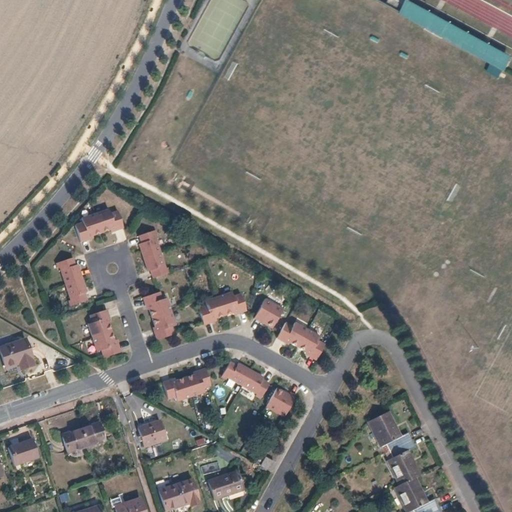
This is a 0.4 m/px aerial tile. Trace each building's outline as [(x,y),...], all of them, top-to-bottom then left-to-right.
[(387,0),(387,2),(400,9),(404,0),(387,0)] [(410,2),(408,1),(401,14),(504,70),(511,58),(509,57),(490,46),(470,35),(451,25),(430,13),(410,2)] [(94,215),(99,234),(113,230),(113,232),(122,229),(117,213),(108,215),(107,211),(94,215)] [(86,238),(99,234),(94,215),(80,220),(81,225),(74,227),(79,243),(87,240),(86,238)] [(137,245),(142,259),(159,254),(154,238),(155,237),(154,231),(139,236),(137,237),(140,244),(137,245)] [(159,254),(142,259),(146,273),(149,272),(152,280),(167,274),(166,269),(163,270),(159,254)] [(64,285),(81,279),(76,266),(74,266),(72,259),(55,264),(56,271),(59,270),(64,285)] [(85,293),(81,279),(64,285),(69,301),(67,302),(69,307),(85,301),(83,294),(85,293)] [(146,306),(150,319),(169,313),(165,300),(160,301),(158,294),(157,294),(142,299),(144,307),(146,306)] [(216,298),(223,317),(236,313),(237,315),(245,312),(239,296),(232,298),(230,294),(216,298)] [(210,321),(223,317),(216,298),(203,303),(204,307),(196,309),(202,326),(211,323),(210,321)] [(253,319),(271,329),(281,311),(264,300),(254,317),(253,319)] [(91,340),(110,333),(106,319),(107,318),(105,311),(90,316),(88,317),(91,324),(87,326),(91,340)] [(169,313),(150,319),(155,333),(153,333),(156,341),(172,336),(170,329),(174,327),(169,313)] [(285,342),(296,349),(305,331),(293,324),(290,328),(284,324),(278,334),(275,339),(283,344),(285,342)] [(305,331),(296,349),(308,356),(307,357),(315,362),(323,347),(316,342),(318,338),(305,331)] [(114,346),(110,333),(91,340),(96,353),(100,352),(102,359),(119,354),(117,346),(114,346)] [(21,363),(23,370),(32,366),(24,341),(0,348),(0,355),(4,369),(17,365),(21,363)] [(225,379),(240,387),(250,372),(237,364),(235,367),(228,362),(219,378),(224,381),(225,379)] [(183,379),(189,399),(202,394),(201,390),(209,387),(203,370),(196,373),(196,375),(183,379)] [(250,372),(240,387),(254,396),(254,397),(259,400),(267,385),(261,381),(262,379),(250,372)] [(175,403),(189,399),(183,379),(170,384),(169,382),(161,384),(166,401),(174,399),(175,403)] [(264,409),(283,419),(294,400),(275,389),(264,409)] [(386,445),(399,438),(387,413),(368,423),(380,448),(381,448),(386,445)] [(143,448),(164,441),(158,423),(137,429),(143,448)] [(98,424),(79,431),(85,448),(104,442),(98,424)] [(85,448),(79,431),(60,437),(66,455),(85,448)] [(411,441),(408,434),(399,438),(386,445),(389,453),(411,441)] [(37,459),(31,441),(6,449),(12,467),(37,459)] [(414,448),(411,441),(389,453),(392,459),(406,452),(414,448)] [(419,477),(406,452),(392,459),(388,461),(387,462),(400,486),(414,479),(419,477)] [(267,473),(268,473),(273,464),(264,459),(259,468),(267,473)] [(236,473),(207,483),(213,501),(242,492),(236,473)] [(414,479),(400,486),(395,489),(406,511),(410,511),(412,511),(426,504),(414,479)] [(189,503),(190,505),(191,507),(198,505),(191,481),(157,492),(163,511),(167,511),(171,511),(171,509),(189,503)] [(412,511),(427,511),(437,507),(434,500),(426,504),(412,511)] [(142,511),(139,501),(113,509),(114,511),(142,511)] [(171,511),(190,505),(189,503),(171,509),(171,511)]
